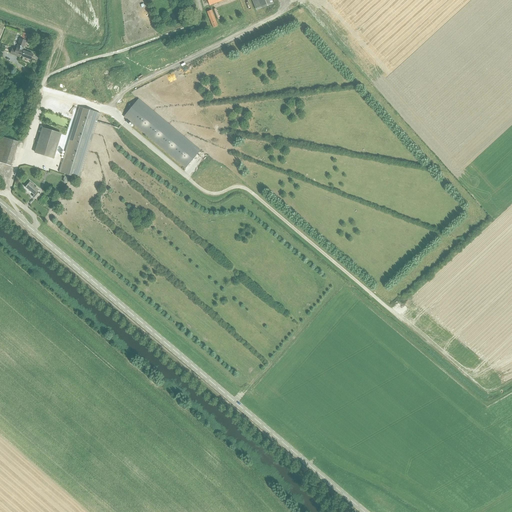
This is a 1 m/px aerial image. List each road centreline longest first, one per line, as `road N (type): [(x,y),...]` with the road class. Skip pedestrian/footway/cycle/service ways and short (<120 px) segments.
road 1 (tertiary): [(364,511),(33,230)]
road 2 (track): [(108,111),(127,88),(280,13),(284,0)]
road 3 (unclassified): [(7,194),(43,83),(67,66)]
